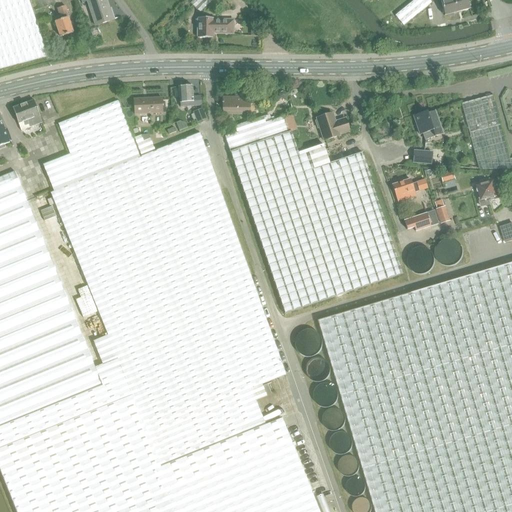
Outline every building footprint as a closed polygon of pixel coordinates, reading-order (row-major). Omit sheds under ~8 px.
[(0,0),(0,68),(47,56),(28,0),(0,0)] [(35,0),(38,9),(54,4),(53,0),(35,0)] [(80,0),(82,3),(87,2),(95,25),(114,19),(111,13),(110,13),(105,0),(80,0)] [(193,0),(191,3),(200,12),(212,0),(193,0)] [(412,0),(394,15),(402,25),(430,2),(428,0),(412,0)] [(453,0),(441,0),(440,0),(443,8),(441,10),(442,13),(444,13),(445,15),(457,12),(453,0)] [(453,0),(457,12),(469,8),(468,7),(470,6),(469,2),(467,2),(466,0),(453,0)] [(61,37),(73,33),(68,18),(69,18),(65,6),(58,9),(60,16),(54,18),(56,23),(55,23),(56,27),(58,27),(61,37)] [(212,19),(197,18),(197,20),(195,20),(195,25),(198,25),(198,38),(213,38),(213,33),(231,33),(232,21),(212,21),(212,19)] [(98,27),(90,30),(92,36),(100,34),(98,27)] [(192,106),(201,105),(201,97),(193,97),(192,86),(191,86),(189,84),(185,84),(184,86),(178,87),(180,103),(180,107),(186,107),(186,102),(191,102),(192,106)] [(280,92),(278,95),(279,97),(283,100),(287,99),(288,96),(287,93),(283,91),(280,92)] [(493,96),(462,104),(480,169),(487,170),(511,169),(511,158),(510,159),(493,96)] [(134,114),(162,113),(161,98),(133,99),(134,114)] [(249,115),(249,100),(231,100),(232,98),(223,98),(223,101),(221,101),(221,107),(223,107),(223,115),(249,115)] [(22,130),(29,127),(42,123),(33,100),(13,108),(19,123),(19,124),(22,130)] [(49,162),(42,165),(45,170),(52,188),(54,191),(139,157),(139,155),(118,100),(80,115),(58,123),(60,127),(70,154),(49,162)] [(197,124),(207,120),(203,109),(193,113),(197,124)] [(442,133),(434,110),(427,113),(426,111),(414,116),(420,134),(423,133),(425,139),(442,133)] [(332,113),(317,118),(317,121),(315,121),(318,128),(320,128),(324,141),(340,136),(339,134),(349,131),(345,119),(335,122),(332,113)] [(295,154),(282,117),(265,123),(263,117),(234,126),(236,133),(225,136),(284,313),(402,273),(362,152),(327,163),(322,145),(295,154)] [(9,141),(11,140),(7,129),(4,130),(1,121),(0,121),(0,145),(9,143),(9,141)] [(180,121),(176,123),(179,131),(187,128),(185,124),(180,121)] [(61,403),(0,427),(0,469),(17,511),(319,511),(282,418),(265,425),(264,423),(255,401),(266,396),(262,386),(261,384),(285,374),(281,364),(266,320),(246,266),(219,190),(199,133),(140,157),(50,193),(117,360),(101,366),(94,368),(101,386),(61,402),(61,403)] [(141,135),(134,138),(141,156),(155,150),(150,139),(143,141),(141,135)] [(413,162),(431,163),(432,152),(414,151),(413,162)] [(0,427),(61,403),(61,402),(101,386),(94,368),(14,171),(0,177),(0,427)] [(443,177),(445,187),(457,185),(455,175),(443,177)] [(490,200),(500,197),(495,179),(493,180),(490,178),(488,181),(476,185),(482,206),(491,204),(490,200)] [(414,192),(419,191),(416,182),(412,184),(410,179),(393,184),(398,202),(416,196),(414,192)] [(441,200),(434,202),(436,210),(437,210),(444,207),(441,200)] [(41,210),(47,226),(59,222),(53,206),(41,210)] [(436,210),(441,223),(448,220),(444,207),(437,210),(436,210)] [(427,213),(418,216),(404,221),(408,230),(414,228),(416,232),(431,226),(427,213)] [(511,511),(511,264),(320,321),(377,511),(511,511)]
